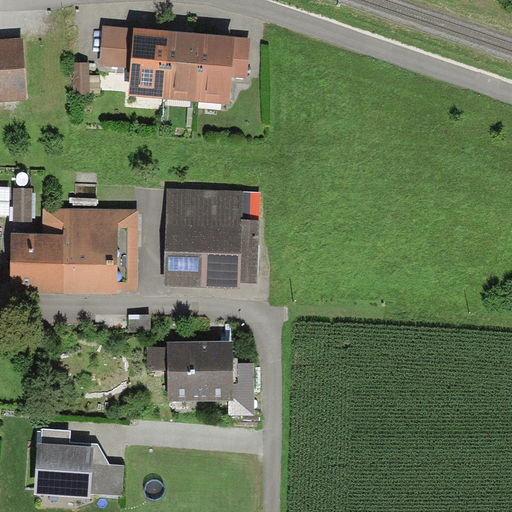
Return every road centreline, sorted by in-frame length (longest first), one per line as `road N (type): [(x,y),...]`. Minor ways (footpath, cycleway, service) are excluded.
road 1 (residential): [(0,304),(247,310),(264,319),(271,332),(269,511)]
road 2 (unclassified): [(511,95),(227,0)]
